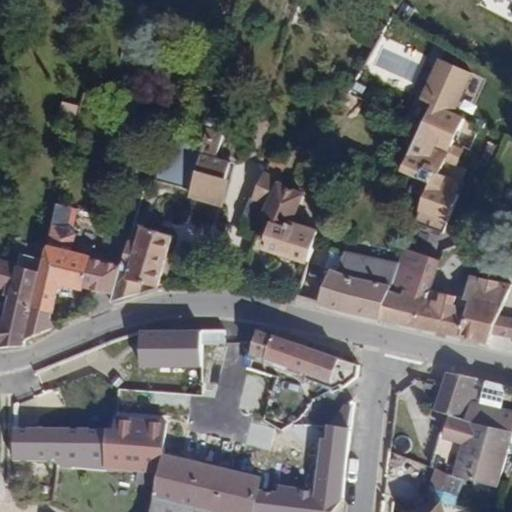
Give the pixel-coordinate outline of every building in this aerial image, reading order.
[(511,20),(511,0),(480,0),(478,6),(511,20)] [(209,106),(216,80),(206,77),(199,103),(209,106)] [(460,120),(430,106),(400,172),(413,178),(429,186),(435,171),(460,120)] [(196,160),(199,147),(170,140),(167,153),(196,160)] [(162,152),(156,177),(189,187),(196,160),(167,153),(162,152)] [(277,183),(283,169),(268,164),(253,199),(249,197),(241,219),(243,221),(261,228),(265,216),(262,215),(277,183)] [(423,200),(419,213),(446,224),(458,195),(452,192),(457,180),(435,171),(429,186),(423,200)] [(407,194),(423,200),(429,186),(413,178),(407,194)] [(304,196),(277,183),(262,215),(265,216),(261,228),(256,240),(264,244),(263,248),(307,263),(318,229),(292,221),(304,196)] [(41,272),(26,341),(47,331),(58,283),(113,296),(115,286),(120,270),(121,266),(89,258),(93,239),(73,235),(70,229),(75,207),(57,203),(41,272)] [(261,228),(243,221),(237,233),(256,240),(261,228)] [(127,241),(121,266),(120,270),(127,273),(126,279),(131,280),(130,286),(143,289),(144,285),(159,288),(162,274),(168,275),(173,254),(169,253),(173,236),(140,227),(136,243),(127,241)] [(432,289),(442,262),(405,249),(400,263),(391,291),(406,295),(410,283),(432,289)] [(380,321),(391,291),(400,263),(346,252),(337,272),(330,270),(318,305),(341,313),(380,321)] [(0,319),(0,348),(24,347),(26,341),(41,272),(3,263),(0,272),(0,290),(10,293),(3,319),(0,319)] [(465,296),(432,289),(410,283),(406,295),(391,291),(380,321),(490,345),(493,333),(499,318),(511,284),(469,275),(465,296)] [(111,305),(127,300),(126,287),(115,286),(113,296),(111,305)] [(511,337),(511,320),(499,318),(493,333),(511,337)] [(346,387),(358,366),(260,330),(258,334),(244,329),(236,353),(249,354),(346,387)] [(92,370),(91,362),(77,361),(77,399),(91,399),(91,383),(106,383),(106,371),(92,370)] [(475,379),(448,372),(445,382),(435,411),(469,420),(472,421),(481,392),(486,393),(490,381),(475,379)] [(155,495),(209,508),(222,511),(332,511),(342,497),(352,409),(345,404),(331,423),(334,425),(324,486),(316,485),(314,493),(281,486),(280,491),(262,488),(264,480),(165,455),(160,473),(156,488),(155,495)] [(472,421),(469,420),(453,475),(461,478),(477,422),(472,421)] [(511,439),(511,432),(477,422),(461,478),(464,478),(498,487),(508,453),(511,439)] [(14,430),(13,461),(53,461),(58,468),(105,468),(106,432),(14,430)] [(149,472),(160,473),(165,455),(150,451),(149,472)] [(397,455),(388,452),(386,476),(394,478),(396,462),(397,455)] [(415,461),(397,455),(396,462),(413,469),(415,461)] [(280,491),(281,486),(283,474),(265,471),(264,480),(262,488),(280,491)] [(461,478),(453,475),(436,471),(426,508),(441,504),(455,504),(464,478),(461,478)] [(130,482),(156,488),(160,473),(149,472),(132,473),(130,482)] [(207,511),(209,508),(155,495),(150,511),(207,511)]
